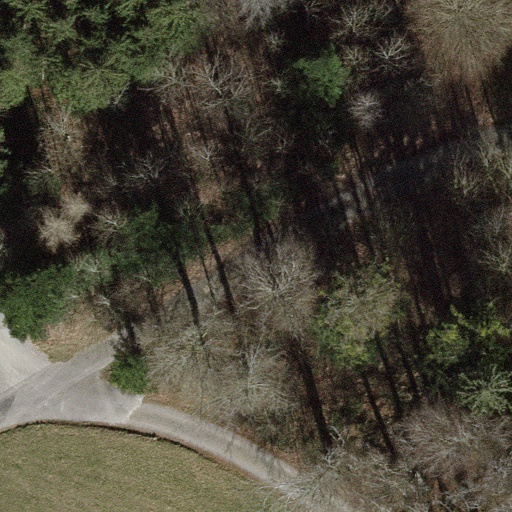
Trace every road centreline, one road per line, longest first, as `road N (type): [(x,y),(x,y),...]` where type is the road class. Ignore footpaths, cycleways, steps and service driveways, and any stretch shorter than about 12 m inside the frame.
road 1 (track): [(45,388),(375,196),(511,136)]
road 2 (track): [(346,511),(276,465),(45,388)]
